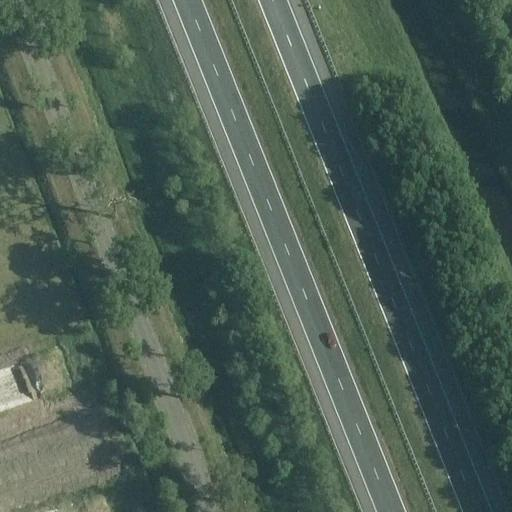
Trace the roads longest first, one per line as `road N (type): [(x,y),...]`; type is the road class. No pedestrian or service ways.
road 1 (motorway): [(475,511),(271,0)]
road 2 (motorway): [(189,0),(390,511)]
road 3 (tertiary): [(210,511),(12,0)]
